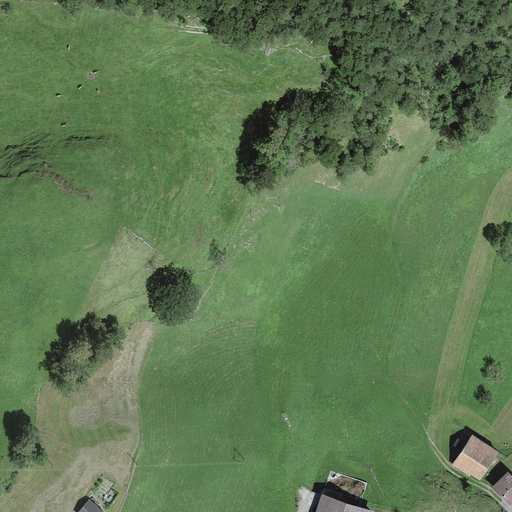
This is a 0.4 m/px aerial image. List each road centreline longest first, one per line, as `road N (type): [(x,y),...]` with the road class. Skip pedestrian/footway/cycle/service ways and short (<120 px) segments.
road 1 (track): [(422,428),(387,373),(403,281),(395,209),(436,140),(511,82)]
road 2 (track): [(511,509),(449,466),(422,428)]
